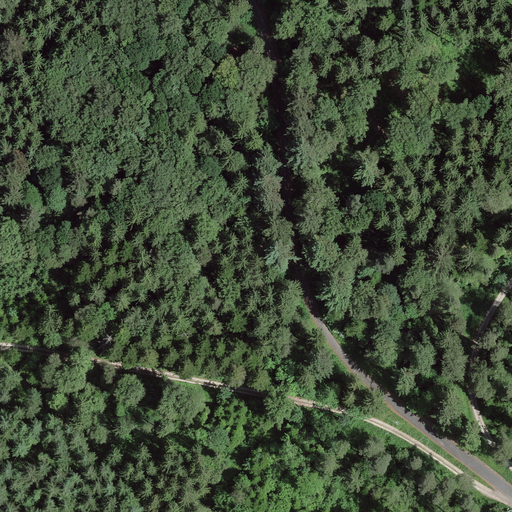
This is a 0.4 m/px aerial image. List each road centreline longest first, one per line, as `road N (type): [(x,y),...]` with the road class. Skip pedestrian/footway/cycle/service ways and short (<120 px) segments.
road 1 (unclassified): [(511,493),(372,385),(318,320),(292,242),(277,77),(255,0)]
road 2 (track): [(511,497),(359,415),(0,346)]
road 3 (track): [(511,281),(479,337),(471,372),(483,431),(511,464)]
road 4 (track): [(0,91),(92,0)]
